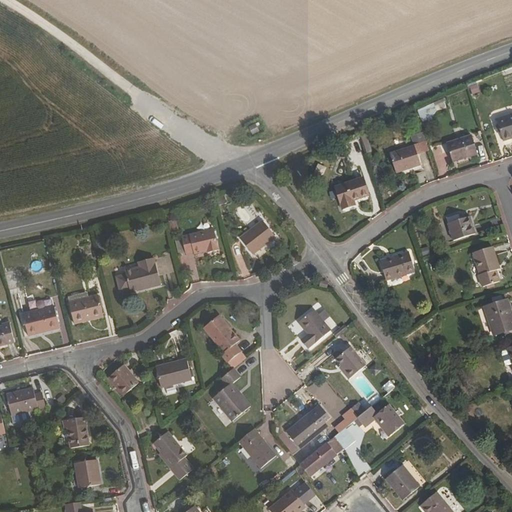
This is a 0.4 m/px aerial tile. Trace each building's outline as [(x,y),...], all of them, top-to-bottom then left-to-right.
[(472,96),(479,93),(476,84),(468,87),(472,96)] [(444,101),(434,104),(436,112),(446,109),(444,101)] [(432,105),(417,112),(422,122),(437,115),(432,105)] [(511,117),(497,123),(504,144),(511,142),(511,117)] [(248,128),(251,136),(259,132),(255,124),(248,128)] [(474,136),(479,159),(487,158),(482,134),(474,136)] [(478,159),(472,140),(447,148),(453,167),(478,159)] [(420,169),(415,150),(390,157),(396,177),(420,169)] [(370,195),(366,178),(339,187),(345,209),(357,206),(356,200),(370,195)] [(479,237),(474,220),(453,227),(458,243),(479,237)] [(275,240),(263,224),(239,242),(252,258),(275,240)] [(207,255),(218,252),(213,233),(181,240),(185,256),(193,254),(193,256),(207,253),(207,255)] [(237,242),(229,245),(244,276),(252,273),(237,242)] [(503,274),(496,252),(477,258),(484,281),(485,280),(488,291),(503,286),(500,276),(503,274)] [(418,273),(413,254),(384,263),(389,283),(418,273)] [(162,287),(154,260),(139,264),(140,269),(125,273),(126,276),(117,278),(121,293),(130,291),(131,294),(162,287)] [(102,317),(97,297),(69,304),(74,324),(102,317)] [(33,310),(54,305),(52,298),(31,303),(33,310)] [(511,335),(511,311),(510,305),(488,311),(496,341),(511,335)] [(56,329),(51,308),(22,315),(27,336),(56,329)] [(328,334),(309,314),(294,327),(304,338),(297,344),(304,352),(311,347),(312,348),(328,334)] [(236,342),(216,317),(201,330),(222,354),(218,357),(224,365),(237,354),(232,346),(236,342)] [(0,348),(9,346),(3,327),(0,327),(0,348)] [(362,368),(347,350),(333,363),(341,374),(339,375),(346,383),(362,368)] [(191,381),(185,360),(155,368),(159,389),(191,381)] [(137,384),(123,368),(108,381),(121,398),(137,384)] [(247,408),(228,386),(210,401),(229,424),(247,408)] [(14,417),(16,416),(30,412),(49,407),(46,395),(39,397),(37,389),(9,396),(14,417)] [(382,409),(376,402),(360,414),(368,425),(381,414),(394,430),(407,418),(393,402),(382,409)] [(327,421),(315,405),(305,414),(306,415),(282,435),(296,453),(320,433),(317,429),(327,421)] [(30,412),(16,416),(18,424),(32,420),(30,412)] [(368,425),(360,414),(355,419),(362,429),(368,425)] [(362,429),(355,419),(336,434),(340,439),(344,435),(348,440),(362,429)] [(82,448),(78,428),(61,432),(64,451),(82,448)] [(274,457),(250,430),(234,444),(265,480),(279,468),(272,460),(274,457)] [(184,457),(165,434),(151,446),(171,469),(169,471),(178,483),(192,470),(182,459),(184,457)] [(340,439),(336,434),(304,461),(315,473),(340,452),(338,450),(344,444),(340,439)] [(423,483),(406,461),(390,475),(407,496),(423,483)] [(95,486),(91,462),(70,466),(74,490),(95,486)] [(293,511),(305,503),(293,487),(271,506),(277,511),(293,511)] [(456,511),(438,490),(423,503),(430,511),(456,511)]
